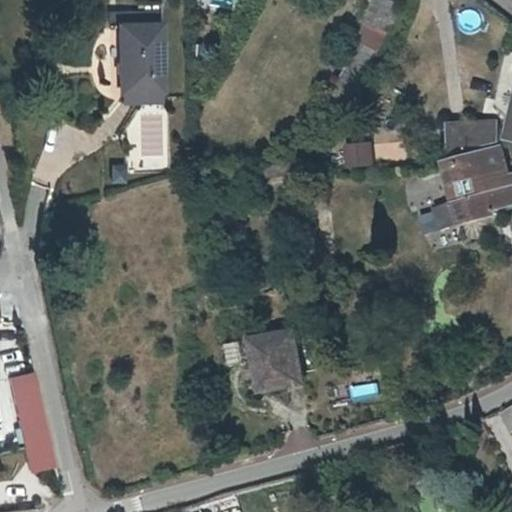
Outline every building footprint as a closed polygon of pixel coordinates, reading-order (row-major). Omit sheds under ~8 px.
[(407,31),(413,17),(392,10),(387,22),(407,31)] [(159,13),(107,14),(107,26),(159,25),(159,13)] [(387,22),(361,81),(379,90),(383,84),(398,53),(407,31),(387,22)] [(159,25),(107,26),(110,90),(111,90),(161,88),(159,25)] [(340,118),(356,127),(379,90),(361,81),(340,118)] [(111,90),(112,101),(162,99),(161,88),(111,90)] [(450,141),(456,169),(497,146),(497,142),(493,125),(450,141)] [(343,170),(372,168),(370,143),(341,145),(343,170)] [(465,220),(444,226),(451,247),(503,233),(501,226),(511,222),(511,183),(506,164),(453,183),(465,220)] [(112,165),(113,184),(128,183),(127,165),(112,165)] [(306,342),(264,351),(276,404),(318,395),(306,342)] [(45,442),(32,372),(7,377),(25,470),(49,465),(45,442)] [(352,400),(378,395),(376,382),(350,386),(352,400)] [(290,453),(311,441),(303,428),(282,440),(290,453)]
